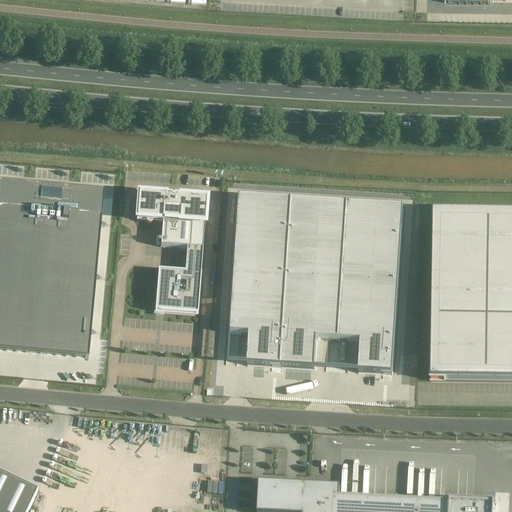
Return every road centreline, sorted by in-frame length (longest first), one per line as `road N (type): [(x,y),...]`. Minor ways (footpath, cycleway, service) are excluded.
road 1 (trunk): [(0,91),(251,114),(511,124)]
road 2 (unclassified): [(0,391),(511,426)]
road 3 (trunk): [(511,100),(0,68)]
